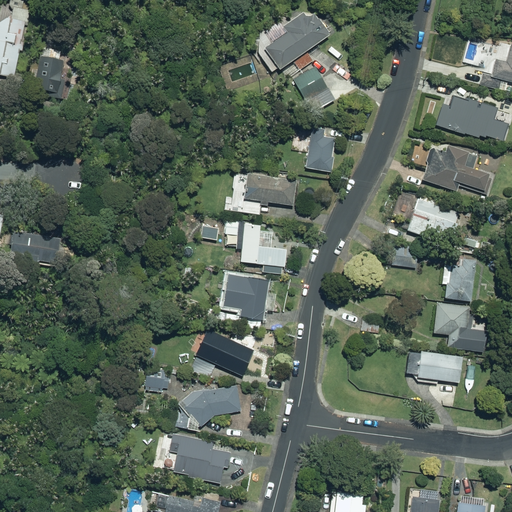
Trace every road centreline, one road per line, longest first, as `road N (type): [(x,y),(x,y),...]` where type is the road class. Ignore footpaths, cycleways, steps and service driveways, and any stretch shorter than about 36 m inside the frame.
road 1 (residential): [(419,0),(381,141),(324,259),(294,423)]
road 2 (residential): [(511,446),(294,423)]
